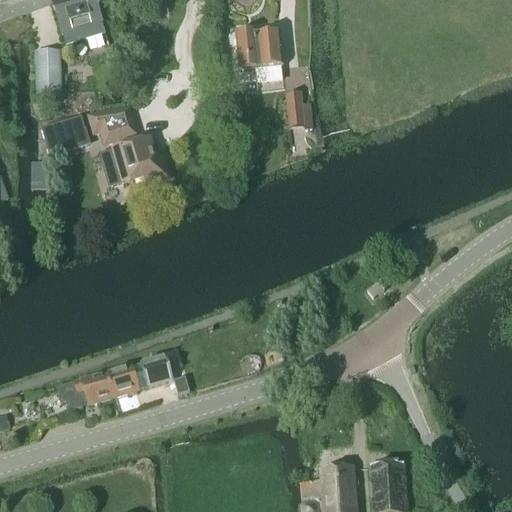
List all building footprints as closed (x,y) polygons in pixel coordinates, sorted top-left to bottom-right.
[(66,50),(105,37),(93,0),(75,0),(52,7),(66,50)] [(255,39),(254,35),(234,37),(238,75),(243,74),(244,86),(255,85),(254,73),(282,70),(278,37),(255,39)] [(60,56),(36,57),(37,64),(39,106),(61,105),(60,56)] [(299,96),(284,98),(287,127),(288,135),(305,133),(305,134),(313,133),(312,126),(311,109),(300,110),(299,96)] [(128,114),(88,120),(93,138),(99,136),(103,148),(119,143),(121,150),(112,152),(122,186),(130,184),(132,191),(143,188),(143,185),(166,179),(161,161),(153,163),(146,142),(131,147),(129,140),(135,138),(128,114)] [(40,131),(48,159),(61,156),(53,128),(40,131)] [(366,295),(372,303),(383,294),(377,287),(366,295)] [(133,371),(107,379),(114,401),(139,394),(139,392),(146,390),(147,392),(172,384),(165,362),(140,369),(141,370),(139,371),(133,373),(133,371)] [(75,388),(58,393),(62,406),(67,405),(70,414),(88,409),(114,401),(107,379),(75,388)] [(177,399),(191,395),(186,381),(172,385),(177,399)] [(6,419),(0,420),(0,434),(9,432),(6,419)] [(371,511),(408,511),(405,466),(368,469),(371,511)] [(357,511),(354,471),(316,474),(316,484),(299,485),(300,503),(316,502),(316,507),(305,508),(302,511),(357,511)]
